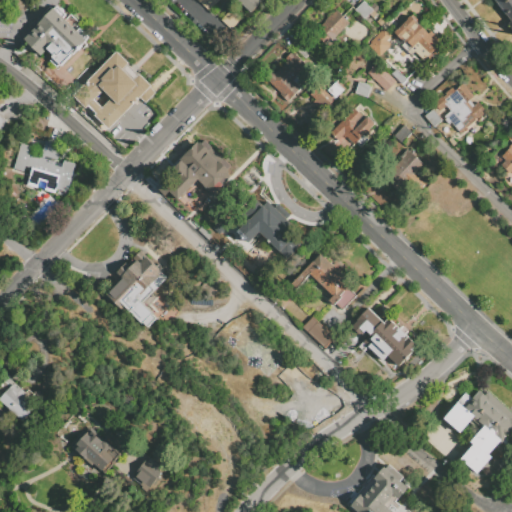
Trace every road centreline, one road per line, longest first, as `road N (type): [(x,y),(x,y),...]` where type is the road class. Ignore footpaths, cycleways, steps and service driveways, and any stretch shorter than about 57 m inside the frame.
road 1 (residential): [(0,61),(366,402),(498,511)]
road 2 (tertiary): [(511,359),(134,0)]
road 3 (residential): [(296,0),(0,297)]
road 4 (residential): [(474,326),(405,389),(300,456),(250,511)]
road 5 (residential): [(478,40),(422,94),(416,114),(426,134),(511,215)]
